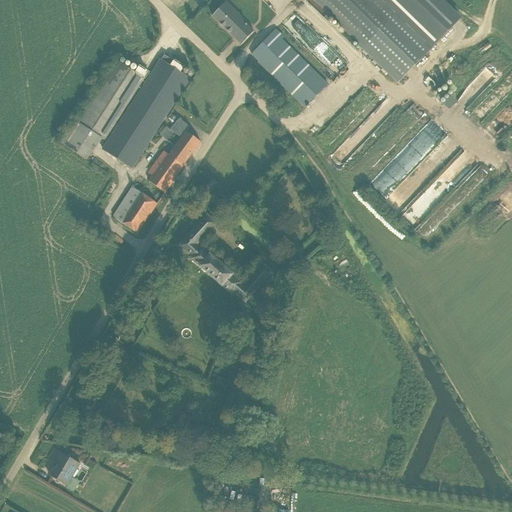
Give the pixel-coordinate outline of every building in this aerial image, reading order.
[(224,0),(210,16),(243,43),(257,27),(224,0)] [(434,45),(386,0),(309,0),(397,85),(434,45)] [(461,16),(444,0),(386,0),(434,45),(461,16)] [(329,86),(273,30),(249,53),(306,109),(329,86)] [(145,78),(118,60),(63,144),(86,159),(102,134),(107,137),(145,78)] [(189,80),(160,61),(103,148),(132,166),(189,80)] [(421,103),(439,111),(442,105),(424,96),(421,103)] [(494,115),(508,124),(511,116),(511,111),(500,104),(494,115)] [(468,116),(473,109),(469,105),(464,112),(468,116)] [(473,112),(482,120),(487,115),(478,107),(473,112)] [(189,127),(178,120),(171,130),(166,126),(160,136),(170,143),(175,134),(181,138),(169,156),(163,152),(154,165),(157,168),(149,180),(166,192),(199,142),(185,133),(189,127)] [(409,229),(470,165),(453,149),(432,171),(416,156),(376,197),(409,229)] [(158,206),(132,189),(114,216),(140,233),(158,206)] [(191,258),(189,259),(231,296),(233,293),(246,304),(273,273),(263,264),(244,285),(233,276),(234,275),(209,254),(209,255),(198,245),(217,224),(206,215),(178,246),(191,258)] [(83,466),(55,446),(47,456),(49,457),(61,465),(50,480),(65,490),(83,466)]
